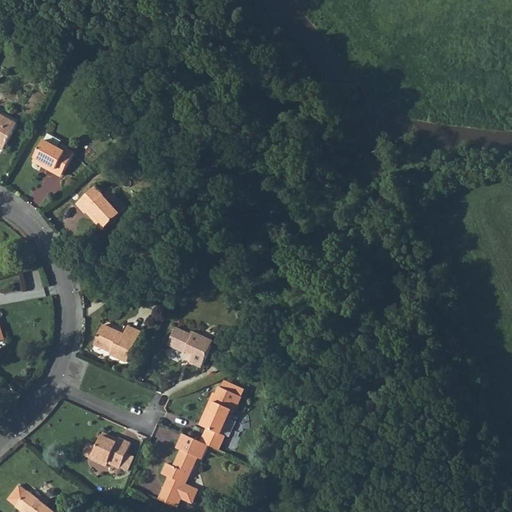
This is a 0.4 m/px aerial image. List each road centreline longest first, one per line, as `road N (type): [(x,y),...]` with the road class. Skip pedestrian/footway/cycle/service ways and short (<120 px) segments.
road 1 (residential): [(0,201),(36,234),(62,288),(63,350),(47,383)]
road 2 (residential): [(47,383),(129,419),(150,416),(157,405)]
